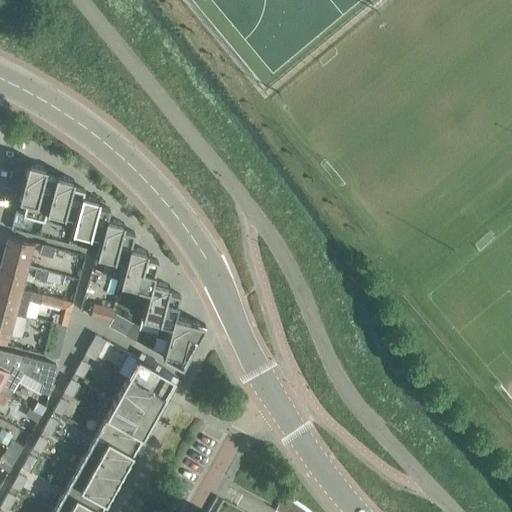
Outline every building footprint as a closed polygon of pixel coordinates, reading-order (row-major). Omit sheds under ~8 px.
[(45,211),(46,211),(55,174),(54,176),(44,173),(45,167),(27,162),(17,199),(25,201),(22,213),(43,218),(45,211)] [(80,201),(82,194),(83,188),(71,185),(73,179),(55,174),(46,211),(74,218),(74,219),(79,201),(80,201)] [(88,196),(82,194),(80,201),(79,201),(74,219),(74,218),(71,231),(99,238),(100,238),(104,224),(105,225),(106,218),(109,208),(97,205),(99,199),(88,196)] [(123,222),(113,220),(106,218),(105,225),(104,224),(100,238),(99,238),(95,254),(124,262),(125,262),(127,253),(128,253),(130,246),(134,231),(122,228),(123,222)] [(31,241),(8,235),(1,259),(25,265),(31,241)] [(42,244),(40,252),(51,255),(53,246),(42,244)] [(147,250),(130,246),(128,253),(127,253),(125,262),(124,262),(119,283),(147,290),(148,290),(149,286),(150,287),(152,280),(157,259),(145,256),(147,250)] [(0,283),(19,288),(25,265),(1,259),(0,264),(0,283)] [(36,268),(34,276),(45,279),(47,270),(36,268)] [(169,284),(158,282),(152,280),(150,287),(149,286),(148,290),(147,290),(141,317),(170,324),(171,321),(172,322),(173,315),(179,293),(167,290),(169,284)] [(0,307),(13,311),(19,288),(0,283),(0,307)] [(30,291),(27,299),(39,302),(40,298),(41,293),(30,291)] [(64,305),(59,323),(65,325),(71,301),(41,293),(40,298),(64,305)] [(113,307),(94,302),(90,315),(108,324),(109,322),(113,307)] [(0,342),(5,344),(13,311),(0,307),(0,342)] [(134,334),(139,321),(115,313),(110,325),(134,334)] [(204,323),(173,315),(172,322),(171,321),(170,324),(161,355),(181,365),(204,323)] [(105,339),(95,333),(84,353),(94,358),(105,339)] [(153,349),(162,351),(164,341),(155,339),(153,349)] [(0,390),(7,395),(21,371),(43,384),(41,391),(49,394),(56,366),(55,364),(0,349),(0,390)] [(137,356),(126,376),(163,397),(174,377),(137,356)] [(89,364),(80,359),(73,372),(82,376),(89,364)] [(152,415),(163,397),(126,376),(115,395),(152,415)] [(63,390),(71,395),(78,383),(70,378),(63,390)] [(115,395),(105,414),(142,434),(152,415),(115,395)] [(61,414),(63,409),(68,401),(59,397),(52,409),(61,414)] [(26,415),(36,421),(40,414),(30,408),(26,415)] [(131,453),(142,434),(105,414),(94,432),(131,453)] [(57,420),(49,416),(42,428),(50,433),(57,420)] [(1,429),(0,429),(0,440),(6,444),(11,435),(1,429)] [(121,472),(131,453),(94,432),(84,451),(121,472)] [(47,439),(38,435),(31,447),(40,452),(47,439)] [(8,446),(19,452),(23,445),(12,439),(8,446)] [(4,453),(15,459),(19,452),(8,446),(4,453)] [(110,491),(121,472),(84,451),(73,470),(110,491)] [(36,458),(28,453),(21,466),(29,471),(36,458)] [(73,470),(63,489),(100,510),(110,491),(73,470)] [(26,477),(17,472),(10,485),(19,489),(26,477)] [(63,489),(62,489),(52,508),(59,511),(98,511),(100,510),(63,489)] [(15,496),(7,491),(0,503),(8,508),(15,496)]
